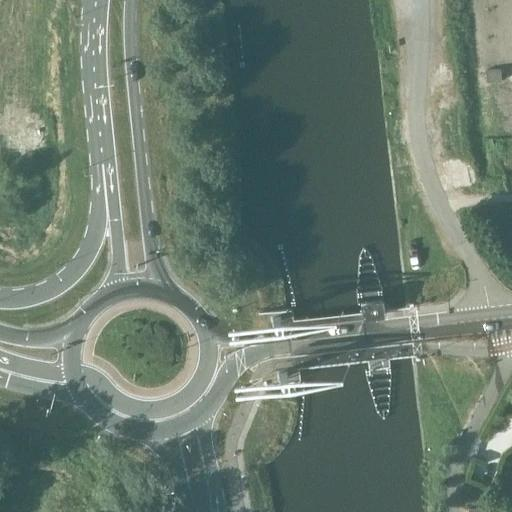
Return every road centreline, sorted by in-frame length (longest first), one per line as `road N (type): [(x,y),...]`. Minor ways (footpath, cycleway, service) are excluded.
road 1 (primary): [(156,289),(130,0)]
road 2 (secondary): [(255,345),(510,317)]
road 3 (primary): [(101,0),(113,204)]
road 4 (residential): [(453,511),(459,451),(511,345)]
road 5 (primary): [(113,204),(56,287),(0,300)]
road 6 (secondary): [(74,374),(147,409),(174,404),(196,388)]
